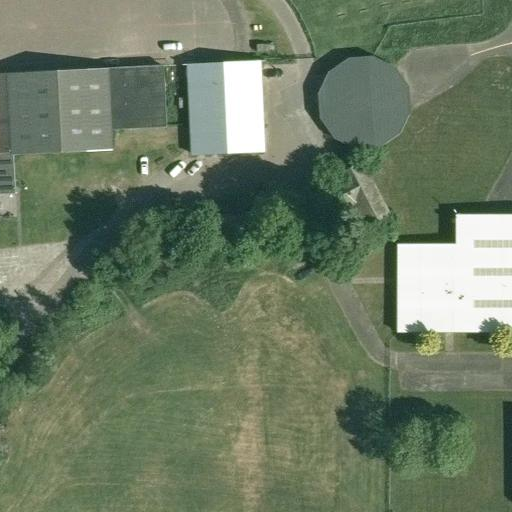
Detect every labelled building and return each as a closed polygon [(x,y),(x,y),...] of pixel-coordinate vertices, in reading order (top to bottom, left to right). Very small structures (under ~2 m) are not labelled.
[(331,73),(321,95),(322,116),(337,137),(360,148),(384,147),(404,134),(415,112),(412,85),(398,65),(377,55),(354,57),(331,73)] [(262,62),(191,66),(195,154),(267,150),(262,62)] [(0,194),(16,194),(14,155),(113,150),(112,131),(167,128),(164,66),(0,74),(0,194)] [(347,179),(327,189),(339,214),(359,203),(371,226),(394,215),(367,163),(345,175),(347,179)] [(398,245),(398,332),(511,332),(511,214),(457,214),(457,245),(398,245)] [(218,216),(218,229),(243,229),(242,216),(218,216)]
